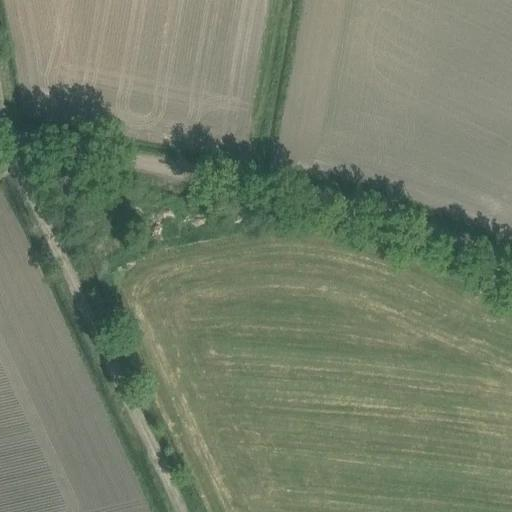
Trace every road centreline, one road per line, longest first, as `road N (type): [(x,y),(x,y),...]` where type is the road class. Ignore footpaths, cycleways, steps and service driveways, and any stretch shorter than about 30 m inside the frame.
road 1 (track): [(511,271),(399,215),(0,135)]
road 2 (track): [(0,68),(13,136),(185,511)]
